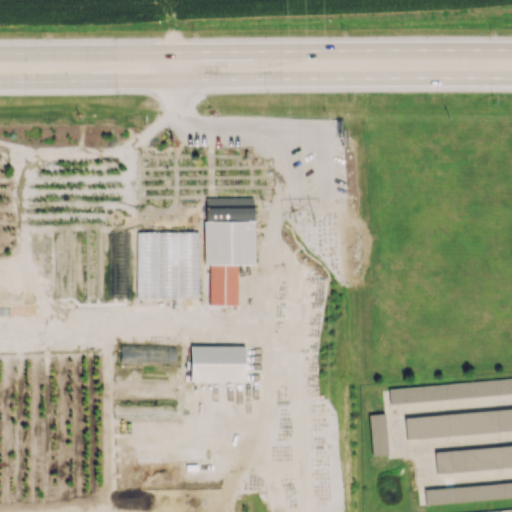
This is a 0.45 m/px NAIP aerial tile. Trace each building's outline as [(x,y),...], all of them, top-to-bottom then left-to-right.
[(236,305),(236,264),(253,264),(253,197),(203,198),(203,264),(208,264),(208,305),(236,305)] [(135,232),(136,298),(198,297),(197,231),(135,232)] [(82,298),(102,298),(102,284),(82,283),(82,298)] [(244,381),(243,345),(189,346),(189,382),(244,381)] [(511,378),(388,387),(389,402),(511,393),(511,378)] [(511,408),(404,416),(405,438),(511,430),(511,408)] [(368,413),(370,455),(386,455),(385,413),(368,413)] [(511,444),(434,450),(435,472),(511,467),(511,444)] [(511,481),(423,489),(425,505),(511,497),(511,481)]
